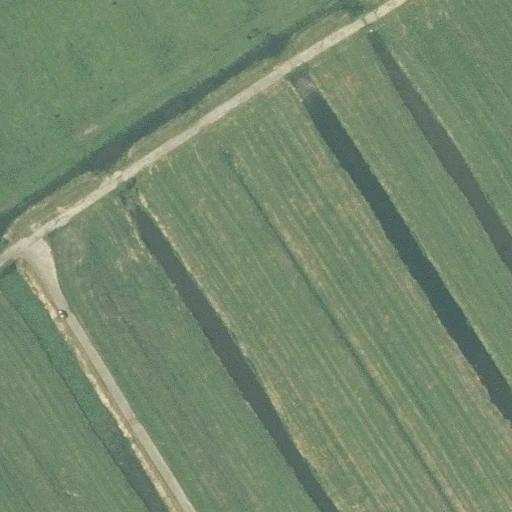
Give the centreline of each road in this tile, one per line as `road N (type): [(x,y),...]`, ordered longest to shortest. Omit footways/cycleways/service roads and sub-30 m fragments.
road 1 (track): [(405,0),(0,264)]
road 2 (track): [(189,511),(20,250)]
